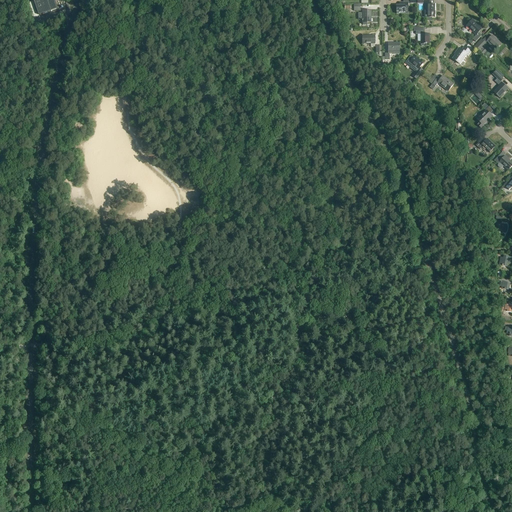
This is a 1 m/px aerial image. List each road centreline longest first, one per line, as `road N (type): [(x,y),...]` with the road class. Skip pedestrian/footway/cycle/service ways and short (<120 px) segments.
road 1 (unclassified): [(494,511),(407,194),(312,0)]
road 2 (tertiary): [(29,511),(35,205),(78,0)]
